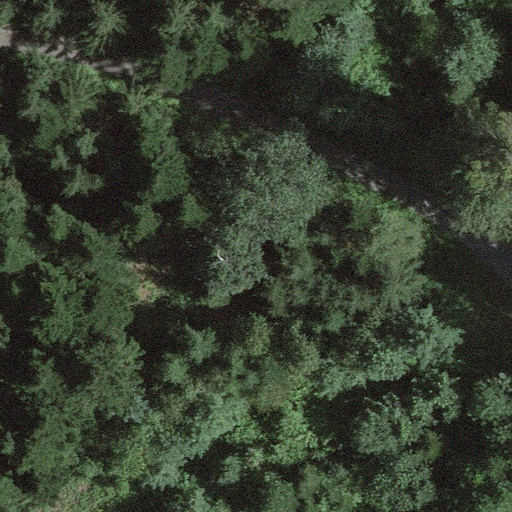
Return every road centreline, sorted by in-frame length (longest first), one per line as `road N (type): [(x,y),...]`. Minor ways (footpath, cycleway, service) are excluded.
road 1 (track): [(511,269),(432,203),(30,38),(0,40)]
road 2 (track): [(113,511),(184,451),(264,407),(434,347),(511,296)]
